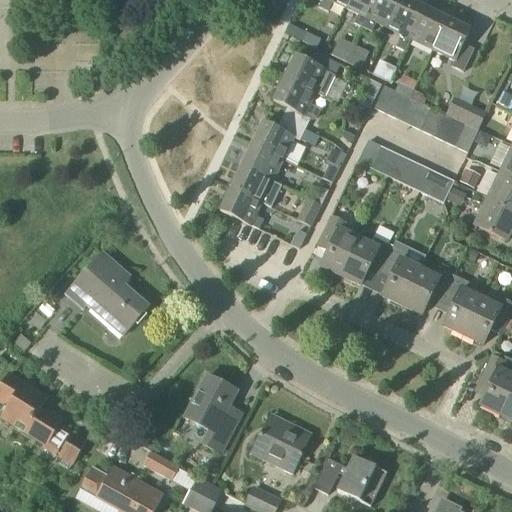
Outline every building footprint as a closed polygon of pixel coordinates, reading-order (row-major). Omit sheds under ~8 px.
[(344,10),(348,0),(322,0),(318,9),(328,14),(333,5),(344,10)] [(361,29),(375,0),(348,0),(344,10),(358,17),(354,26),(361,29)] [(387,31),(402,0),(375,0),(361,29),(372,34),(376,26),(387,31)] [(404,0),(402,0),(387,31),(401,38),(395,49),(404,53),(409,42),(425,10),(404,0)] [(431,52),(446,21),(425,10),(409,42),(431,52)] [(446,21),(431,52),(453,63),(450,68),(462,74),(473,52),(462,46),(469,32),(446,21)] [(316,51),(320,42),(306,35),(301,44),(316,51)] [(344,64),(349,55),(336,49),(331,58),(344,64)] [(360,72),(365,63),(349,55),(344,64),(360,72)] [(315,56),(310,65),(335,77),(339,67),(331,63),(315,56)] [(294,57),(283,80),(315,95),(324,100),(325,99),(334,81),(335,78),(335,77),(310,65),(294,57)] [(390,86),(394,76),(379,70),(375,79),(390,86)] [(309,106),(315,95),(283,80),(272,102),(287,109),(281,120),(304,131),(309,122),(312,123),(317,122),(321,112),(309,106)] [(383,89),(373,111),(384,117),(395,95),(394,94),(383,89)] [(369,113),(376,98),(367,94),(360,108),(369,113)] [(507,110),(511,99),(511,97),(504,94),(498,106),(507,110)] [(395,95),(384,117),(396,122),(407,100),(402,98),(395,95)] [(408,128),(419,106),(407,100),(396,122),(408,128)] [(419,133),(430,111),(419,106),(408,128),(419,133)] [(431,139),(442,117),(430,111),(419,133),(431,139)] [(443,145),(454,123),(442,117),(431,139),(443,145)] [(299,142),(304,131),(281,120),(276,131),(261,125),(251,146),(282,162),(293,140),(299,142)] [(462,127),(462,126),(454,123),(443,145),(454,150),(465,128),(462,127)] [(476,133),(465,128),(454,150),(467,156),(470,149),(477,134),(476,133)] [(479,133),(473,145),(485,150),(490,139),(479,133)] [(369,171),(380,149),(368,143),(358,166),(369,171)] [(272,184),(282,162),(251,146),(240,168),(272,184)] [(511,181),(511,149),(510,148),(498,174),(511,181)] [(381,177),(392,155),(380,149),(369,171),(381,177)] [(394,183),(404,161),(392,155),(381,177),(394,183)] [(406,188),(416,166),(404,161),(394,183),(406,188)] [(418,194),(428,172),(416,166),(406,188),(418,194)] [(271,184),(272,184),(240,168),(229,190),(261,205),(271,211),(281,189),(271,184)] [(332,185),(338,173),(331,170),(325,182),(332,185)] [(430,200),(441,178),(428,172),(418,194),(430,200)] [(511,213),(511,181),(498,174),(485,200),(511,213)] [(451,189),(454,184),(441,178),(430,200),(443,206),(444,204),(444,203),(451,189)] [(319,189),(312,204),(321,208),(328,193),(319,189)] [(467,196),(451,189),(444,203),(444,204),(445,202),(460,210),(467,196)] [(255,218),(261,205),(229,190),(219,212),(259,232),(263,222),(255,218)] [(506,243),(511,230),(511,213),(485,200),(472,227),(506,243)] [(314,223),(321,208),(312,204),(305,219),(314,223)] [(339,278),(357,242),(341,234),(345,226),(330,219),(316,249),(327,254),(320,268),(339,278)] [(378,236),(393,243),(397,232),(383,226),(378,236)] [(299,252),(306,237),(297,233),(290,247),(299,252)] [(377,278),(391,248),(377,242),(373,239),(369,248),(357,242),(339,278),(359,287),(366,273),(377,278)] [(401,308),(419,271),(402,263),(406,255),(391,248),(377,278),(388,284),(381,298),(401,308)] [(465,260),(473,264),(477,257),(468,253),(465,260)] [(148,309),(122,287),(129,279),(102,255),(66,297),(82,311),(86,307),(122,338),(148,309)] [(439,308),(453,278),(438,271),(434,279),(419,271),(401,308),(420,317),(427,303),(439,308)] [(462,337),(480,300),(464,292),(467,285),(453,278),(439,308),(449,313),(442,327),(462,337)] [(480,300),(462,337),(482,347),(489,333),(500,338),(504,330),(508,320),(511,312),(511,306),(500,300),(496,308),(480,300)] [(499,417),(511,389),(511,362),(493,353),(491,358),(490,357),(475,388),(486,393),(479,407),(499,417)] [(9,376),(0,389),(0,403),(8,409),(0,420),(43,447),(42,450),(38,455),(51,463),(54,458),(55,458),(71,434),(58,426),(60,423),(57,422),(43,413),(40,411),(47,400),(9,376)] [(219,456),(235,426),(222,419),(235,394),(205,378),(183,421),(208,433),(201,446),(219,456)] [(511,389),(499,417),(511,423),(511,389)] [(308,438),(270,419),(261,437),(259,436),(249,457),(292,478),(302,457),(299,456),(308,438)] [(58,459),(55,464),(68,472),(71,468),(72,468),(88,444),(73,436),(58,459)] [(171,484),(179,470),(149,454),(142,468),(171,484)] [(370,510),(387,476),(353,459),(336,493),(370,510)] [(327,498),(342,468),(327,461),(313,491),(327,498)] [(107,478),(92,469),(79,493),(112,511),(153,511),(162,497),(112,470),(107,478)] [(182,507),(192,511),(212,511),(221,494),(196,480),(182,507)] [(251,511),(276,511),(281,502),(252,489),(243,508),(251,511)]
